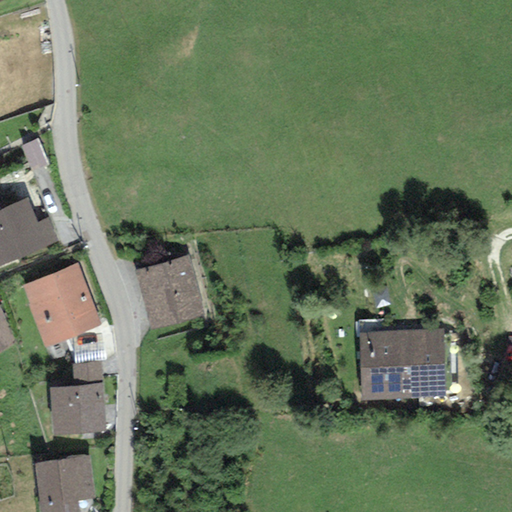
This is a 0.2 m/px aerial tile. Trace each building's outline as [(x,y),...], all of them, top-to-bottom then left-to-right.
[(50,165),(39,136),(22,142),(33,172),(50,165)] [(29,196),(0,206),(0,258),(55,240),(47,218),(37,221),(29,196)] [(190,250),(136,264),(153,325),(206,310),(190,250)] [(79,264),(25,281),(44,341),(98,324),(79,264)] [(0,346),(15,340),(0,307),(0,346)] [(443,330),(358,332),(360,399),(445,397),(443,330)] [(100,361),(71,363),(73,388),(49,390),(52,437),(106,433),(100,361)] [(87,458),(35,466),(42,511),(78,511),(77,502),(94,499),(87,458)]
